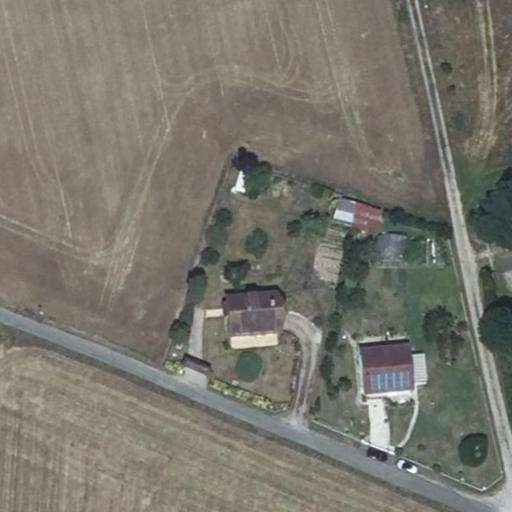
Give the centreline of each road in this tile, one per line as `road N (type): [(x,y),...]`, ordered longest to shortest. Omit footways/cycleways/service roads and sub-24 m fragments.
road 1 (unclassified): [(0,313),(469,511)]
road 2 (track): [(511,449),(410,0)]
